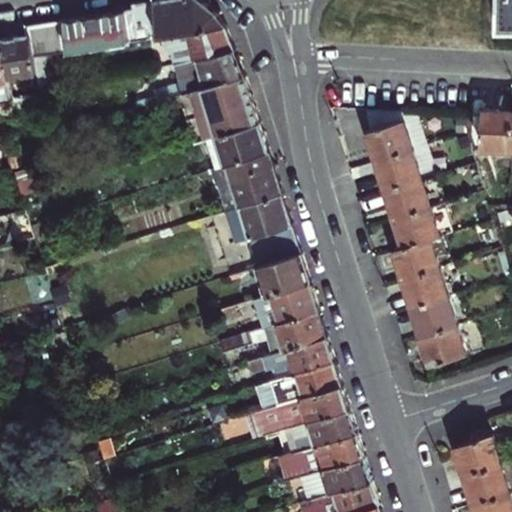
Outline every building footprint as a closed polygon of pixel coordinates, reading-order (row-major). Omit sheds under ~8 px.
[(107,44),(130,40),(166,34),(227,25),(217,11),(203,0),(150,0),(133,3),(134,7),(65,18),(70,49),(107,44)] [(511,0),(500,0),(500,29),(511,29),(511,0)] [(52,52),(70,49),(65,18),(49,21),(30,24),(31,34),(34,54),(52,52)] [(173,47),(177,63),(236,48),(231,34),(227,25),(166,34),(169,48),(173,47)] [(2,38),(8,87),(38,83),(34,54),(31,34),(18,36),(2,38)] [(0,38),(0,98),(10,97),(8,87),(2,38),(0,38)] [(130,45),(130,40),(107,44),(108,49),(130,45)] [(236,48),(177,63),(173,64),(177,77),(153,85),(156,94),(135,101),(137,108),(182,94),(247,74),(240,58),(236,48)] [(54,79),(56,78),(52,52),(34,54),(38,83),(40,96),(56,93),(54,79)] [(247,74),(182,94),(197,140),(261,120),(254,99),(247,74)] [(483,147),(511,148),(511,109),(485,109),(483,147)] [(378,159),(415,148),(405,118),(404,119),(402,114),(401,111),(366,110),(372,129),(369,130),(378,159)] [(405,118),(415,148),(427,144),(418,115),(402,114),(404,119),(405,118)] [(213,169),(271,151),(267,140),(261,120),(197,140),(206,170),(213,169)] [(387,188),(424,176),(415,148),(378,159),(387,188)] [(279,178),(271,151),(213,169),(226,210),(284,192),(279,178)] [(31,166),(16,171),(23,195),(38,190),(31,166)] [(396,217),(433,205),(424,176),(387,188),(396,217)] [(284,192),(226,210),(220,212),(231,244),(251,238),(260,265),(302,252),(294,227),(284,192)] [(442,234),(453,230),(444,202),(433,205),(442,234)] [(396,217),(405,245),(432,237),(442,234),(433,205),(396,217)] [(35,233),(28,211),(8,215),(13,237),(35,233)] [(405,277),(441,266),(432,237),(405,245),(396,248),(405,277)] [(302,252),(260,265),(259,266),(267,294),(311,280),(308,269),(302,252)] [(64,327),(74,324),(55,264),(46,267),(64,327)] [(414,306),(450,294),(441,266),(405,277),(414,306)] [(261,309),(266,326),(320,309),(315,294),(311,280),(267,294),(242,301),(246,314),(261,309)] [(423,335),(459,323),(450,294),(414,306),(423,335)] [(226,320),(246,314),(242,301),(222,308),(226,320)] [(268,337),(273,352),(328,335),(326,329),(320,309),(266,326),(230,337),(233,347),(268,337)] [(432,364),(468,353),(459,323),(423,335),(432,364)] [(328,335),(273,352),(250,359),(253,371),(268,367),(269,369),(274,367),(277,377),(336,359),(332,348),(328,335)] [(224,350),(233,347),(230,337),(221,340),(224,350)] [(341,376),(336,359),(277,377),(272,379),(280,403),(343,383),(341,376)] [(267,406),(280,403),(272,379),(260,382),(267,406)] [(348,399),(343,383),(280,403),(267,406),(262,408),(270,432),(277,430),(351,408),(348,399)] [(257,409),(265,434),(270,432),(262,408),(257,409)] [(277,430),(285,454),(358,431),(356,425),(351,408),(277,430)] [(110,411),(92,417),(97,432),(115,427),(110,411)] [(358,431),(285,454),(282,454),(288,479),(303,474),(366,455),(364,449),(358,431)] [(466,474),(503,462),(493,433),(457,444),(466,474)] [(366,455),(303,474),(306,483),(311,482),(315,496),(373,479),(370,470),(366,455)] [(475,502),(511,491),(503,462),(466,474),(475,502)] [(373,479),(315,496),(311,497),(302,500),(305,511),(349,511),(381,503),(378,495),(373,479)] [(315,496),(311,482),(306,483),(311,497),(315,496)] [(478,511),(511,511),(511,492),(511,491),(475,502),(478,511)] [(100,499),(103,511),(122,511),(118,495),(100,499)] [(383,511),(381,503),(349,511),(383,511)]
